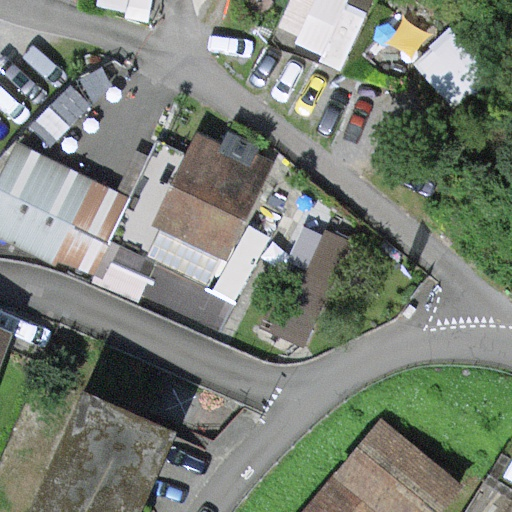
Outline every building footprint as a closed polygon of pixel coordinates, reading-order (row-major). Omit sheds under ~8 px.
[(222,153),(200,143),(193,158),(162,223),(173,228),(156,264),(160,266),(209,289),(267,165),(254,159),(259,148),(231,135),(222,153)] [(162,223),(193,158),(159,143),(112,243),(156,264),(173,228),(162,223)] [(45,159),(15,145),(0,173),(0,238),(85,283),(125,196),(100,184),(45,159)] [(274,302),(262,327),(304,347),(343,262),(318,251),(291,309),(274,302)] [(236,302),(209,289),(160,266),(144,298),(220,334),(236,302)] [(140,511),(174,436),(86,397),(35,511),(140,511)] [(440,511),(458,491),(382,424),(307,511),(440,511)]
